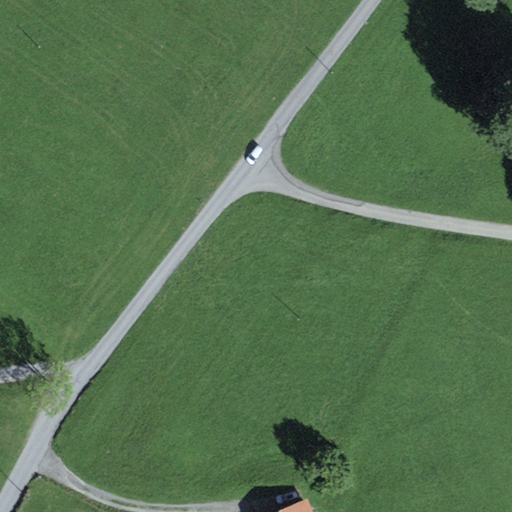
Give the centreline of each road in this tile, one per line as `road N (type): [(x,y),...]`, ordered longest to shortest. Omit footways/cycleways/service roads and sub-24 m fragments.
road 1 (unclassified): [(0,509),(84,367),(369,0)]
road 2 (track): [(243,169),(365,209),(511,231)]
road 3 (track): [(276,500),(197,510),(126,505),(60,473),(32,449)]
